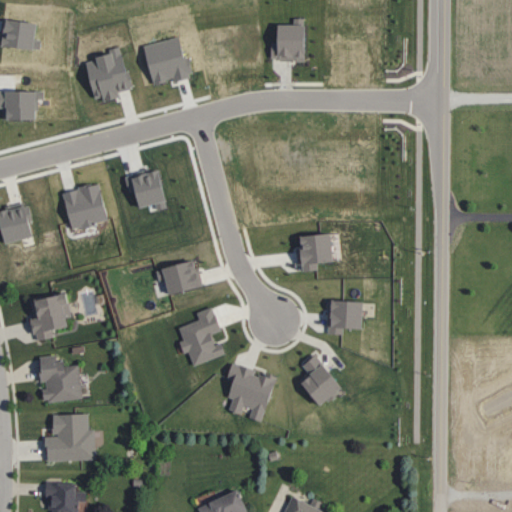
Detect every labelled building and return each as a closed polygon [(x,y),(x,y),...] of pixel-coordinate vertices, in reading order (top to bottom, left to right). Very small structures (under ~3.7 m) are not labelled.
[(303,23),(267,22),(266,58),(302,59),(303,23)] [(85,97),(128,89),(120,48),(77,56),(85,97)] [(27,90),(0,89),(0,105),(1,105),(1,116),(27,116),(27,90)] [(65,228),(106,218),(97,181),(57,190),(65,228)] [(0,241),(33,232),(25,201),(0,208),(0,241)] [(313,269),(312,260),(324,260),(322,231),(290,233),(292,263),(298,263),(298,270),(313,269)] [(199,286),(196,266),(187,267),(185,259),(155,264),(160,292),(199,286)] [(67,315),(63,291),(23,297),(27,318),(23,319),(26,332),(32,331),(33,338),(40,337),(38,328),(59,325),(58,317),(67,315)] [(340,333),(340,327),(354,327),(355,300),(324,298),(322,333),(340,333)] [(224,352),(220,341),(209,345),(205,332),(217,328),(209,305),(192,311),(195,319),(174,326),(179,340),(174,342),(178,353),(185,351),(190,365),(224,352)] [(79,397),(75,363),(62,365),(61,359),(53,360),(52,353),(31,356),(34,381),(41,380),(42,388),(37,388),(39,402),(79,397)] [(310,353),(298,362),(304,372),(293,380),(309,404),(333,388),(310,353)] [(274,377),(250,371),(250,368),(227,362),(219,395),(229,397),(226,409),(237,412),(239,405),(248,407),(246,417),(263,421),(274,377)] [(84,412),(47,413),(48,436),(40,436),(41,459),(91,458),(90,428),(85,429),(84,412)] [(42,511),(74,511),(75,501),(82,501),(82,491),(73,490),(74,483),(44,482),(42,511)] [(230,511),(239,508),(230,488),(192,505),(195,511),(230,511)] [(307,503),(285,496),(279,511),(320,511),(324,503),(309,498),(307,503)]
